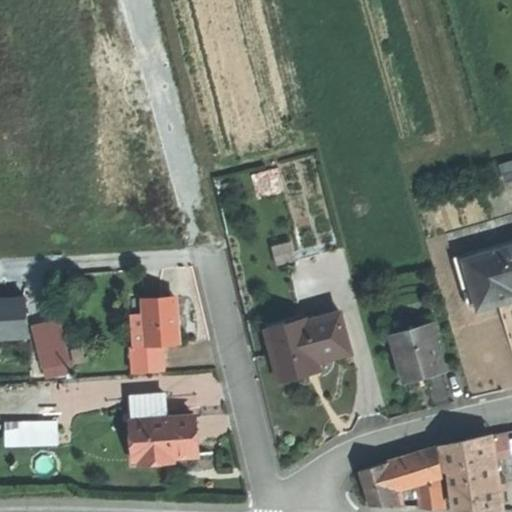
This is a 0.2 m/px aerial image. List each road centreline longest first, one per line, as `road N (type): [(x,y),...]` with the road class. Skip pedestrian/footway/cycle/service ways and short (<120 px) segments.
road 1 (residential): [(138,0),(213,257)]
road 2 (residential): [(284,496),(260,476),(213,257)]
road 3 (residential): [(284,496),(357,450),(511,411)]
